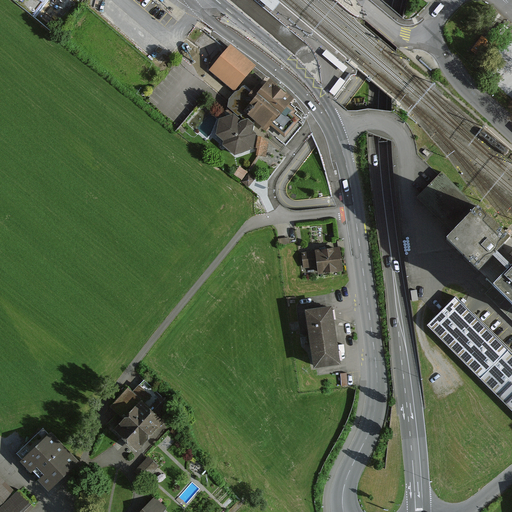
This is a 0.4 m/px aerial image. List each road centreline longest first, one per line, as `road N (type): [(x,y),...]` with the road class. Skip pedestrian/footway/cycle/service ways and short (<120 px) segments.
road 1 (unclassified): [(199,0),(298,77),(335,131),(347,168),(377,400),(344,485),(343,511)]
road 2 (secondary): [(419,511),(378,143),(393,0)]
road 3 (track): [(66,504),(112,390),(251,223),(354,209)]
road 4 (unclassified): [(434,37),(463,87),(511,135)]
